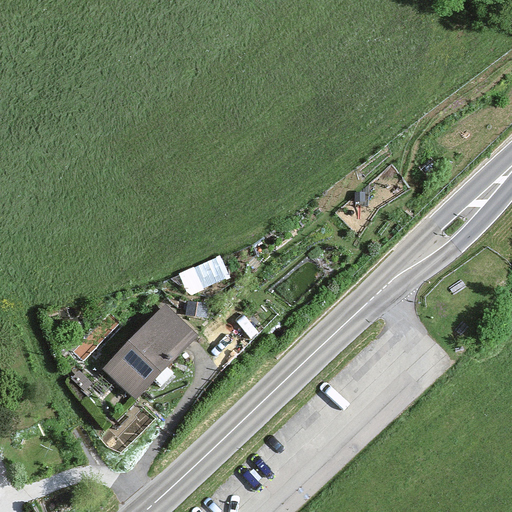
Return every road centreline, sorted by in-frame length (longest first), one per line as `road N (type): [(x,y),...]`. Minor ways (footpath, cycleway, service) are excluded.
road 1 (primary): [(511,167),(146,511)]
road 2 (unknown): [(0,508),(101,480),(150,508)]
